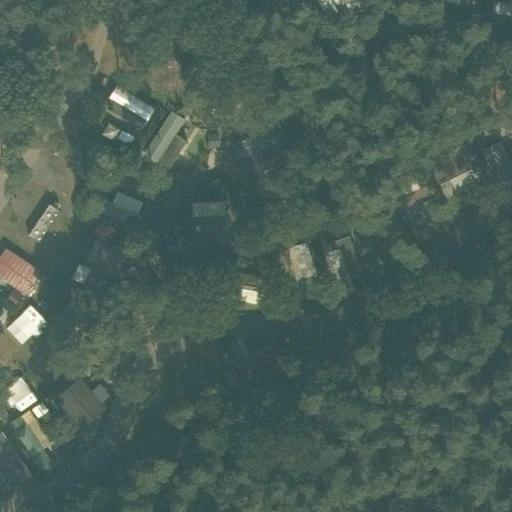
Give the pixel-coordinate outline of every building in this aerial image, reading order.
[(511,0),(494,0),(494,12),(511,12),(511,0)] [(252,5),(237,8),(239,20),(254,17),(252,5)] [(138,133),(155,107),(118,83),(101,109),(138,133)] [(171,166),(193,120),(167,108),(145,154),(171,166)] [(235,141),(247,168),(283,153),(271,125),(235,141)] [(219,133),(210,134),(211,148),(220,147),(219,133)] [(450,187),(475,187),(475,161),(450,161),(450,187)] [(129,197),(126,211),(138,214),(141,200),(129,197)] [(225,199),(193,201),(194,215),(226,214),(225,199)] [(48,201),(30,237),(42,243),(60,207),(48,201)] [(91,250),(122,264),(129,250),(98,235),(91,250)] [(349,236),(323,241),(330,273),(355,268),(349,236)] [(310,243),(286,247),(291,275),(315,271),(310,243)] [(9,246),(0,258),(0,275),(25,293),(42,270),(9,246)] [(42,347),(59,331),(31,303),(14,319),(42,347)] [(3,332),(6,348),(27,345),(24,329),(3,332)] [(239,363),(253,385),(286,365),(273,343),(239,363)] [(103,418),(109,381),(61,375),(56,411),(103,418)] [(30,407),(9,421),(41,470),(54,462),(45,447),(53,442),(30,407)] [(0,474),(7,488),(31,475),(7,430),(0,433),(0,474)]
